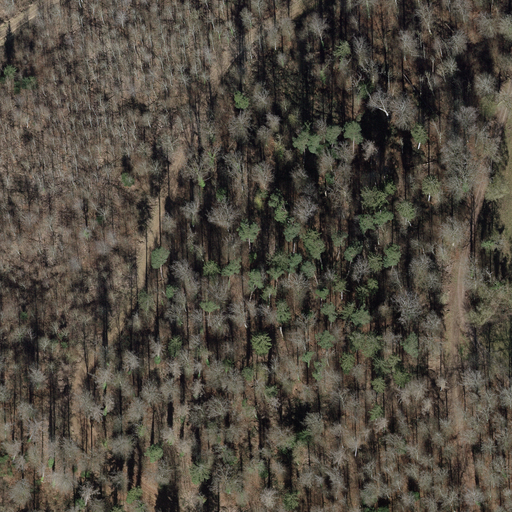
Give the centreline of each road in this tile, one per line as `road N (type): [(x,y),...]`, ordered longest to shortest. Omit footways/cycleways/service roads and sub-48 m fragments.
road 1 (track): [(172,511),(90,446),(77,402),(86,366),(135,295),(219,73),(257,33),(313,0)]
road 2 (track): [(511,70),(447,338),(470,511)]
